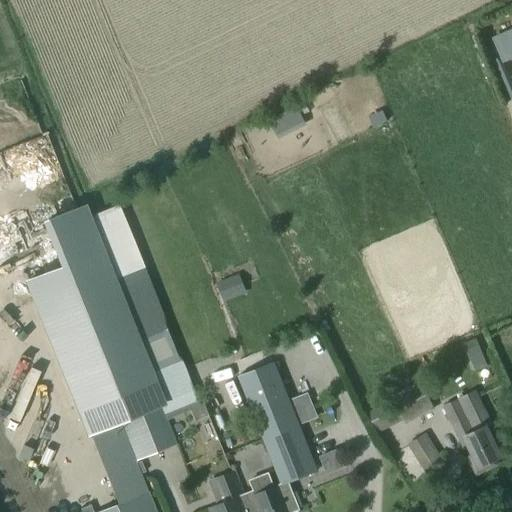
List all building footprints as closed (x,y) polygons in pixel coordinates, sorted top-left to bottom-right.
[(297,108),(270,121),(277,136),(304,123),(297,108)] [(3,178),(0,178),(0,207),(9,205),(3,178)] [(166,407),(106,255),(31,284),(90,433),(118,422),(134,462),(177,446),(162,409),(166,407)] [(59,273),(59,259),(34,260),(34,273),(59,273)] [(246,294),(239,275),(217,283),(225,302),(246,294)] [(488,365),(482,353),(471,358),(476,370),(488,365)] [(275,363),(239,377),(281,486),(317,472),(280,379),(275,363)] [(419,389),(383,407),(391,423),(400,419),(403,425),(430,411),(419,389)] [(472,393),(441,409),(458,442),(462,440),(472,459),(468,461),(476,478),(495,468),(492,462),(499,458),(485,428),(489,426),(472,393)] [(223,439),(245,429),(240,418),(218,428),(223,439)] [(422,437),(408,446),(423,468),(437,459),(422,437)] [(244,496),(235,474),(218,480),(227,504),(210,511),(244,511),(249,509),(244,496)] [(293,511),(298,510),(287,483),(274,489),(268,475),(250,482),(254,492),(244,496),(249,509),(257,506),(259,511),(293,511)] [(111,511),(153,511),(148,498),(111,511)]
